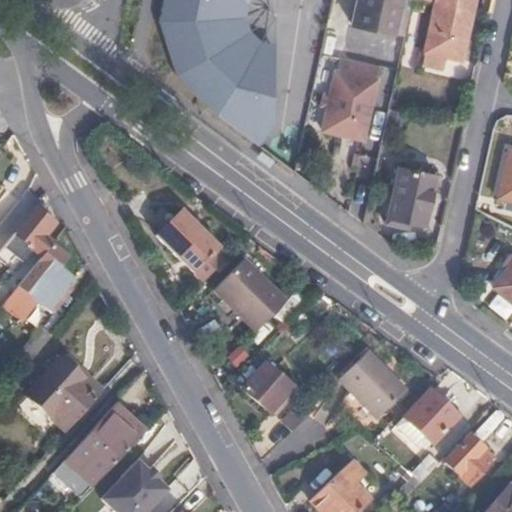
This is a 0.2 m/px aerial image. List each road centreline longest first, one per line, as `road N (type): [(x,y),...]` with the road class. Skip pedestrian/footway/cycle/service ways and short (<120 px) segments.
road 1 (secondary): [(96,100),(511,403)]
road 2 (secondary): [(422,309),(76,51)]
road 3 (residential): [(73,184),(256,511)]
road 4 (residential): [(504,0),(444,266),(422,309)]
road 5 (unknown): [(348,254),(393,60)]
road 6 (residential): [(26,47),(35,113),(73,184)]
